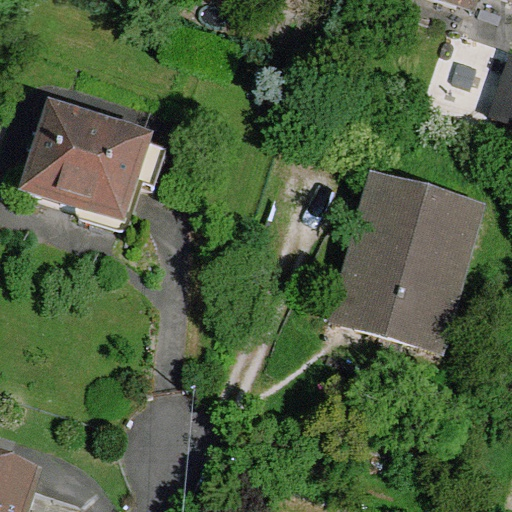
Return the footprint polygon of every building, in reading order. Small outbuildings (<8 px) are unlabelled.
[(460,0),(425,0),(456,11),(460,0)] [(144,151),(54,122),(29,200),(121,228),(133,189),(144,151)] [(167,158),(144,151),(133,189),(156,196),(167,158)] [(479,217),(377,188),(350,289),(366,295),(357,332),(439,356),(479,217)] [(25,511),(33,488),(0,477),(0,511),(25,511)]
